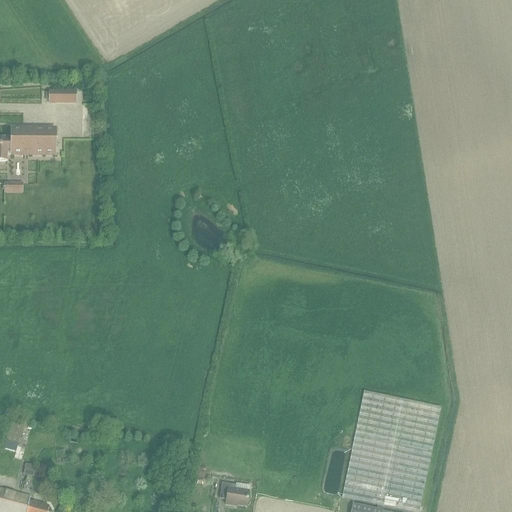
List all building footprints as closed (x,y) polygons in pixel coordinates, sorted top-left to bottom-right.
[(46,94),(46,100),(49,100),(49,103),(76,103),(76,91),(49,91),(49,94),(46,94)] [(55,155),(55,129),(11,129),(11,137),(0,137),(0,161),(7,162),(7,154),(11,154),(11,155),(55,155)] [(16,183),(4,183),(4,193),(16,193),(16,183)] [(352,504),(350,511),(381,511),(382,511),(383,507),(405,511),(418,511),(440,407),(364,391),(341,499),(377,506),(376,509),(352,504)] [(23,427),(11,423),(6,441),(18,444),(23,427)] [(14,449),(6,447),(3,458),(11,461),(14,449)] [(221,483),(219,499),(226,500),(225,505),(234,506),(234,505),(246,507),(248,491),(235,489),(236,485),(221,483)] [(0,511),(20,511),(25,495),(6,491),(0,489),(0,511)] [(25,495),(20,511),(47,511),(48,511),(49,506),(29,501),(30,497),(25,495)]
